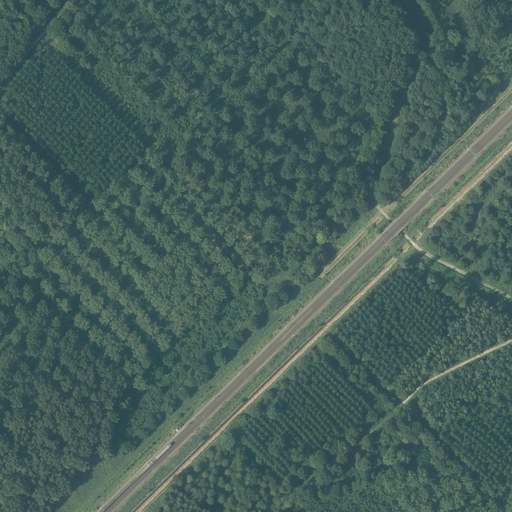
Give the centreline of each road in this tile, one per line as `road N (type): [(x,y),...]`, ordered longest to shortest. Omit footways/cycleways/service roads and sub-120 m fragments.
road 1 (track): [(71,511),(286,304),(277,279),(296,289),(307,285),(511,84)]
road 2 (track): [(86,511),(511,96)]
road 3 (track): [(511,134),(125,511)]
road 4 (track): [(511,149),(139,511)]
road 5 (track): [(392,0),(420,41),(374,183),(375,203),(426,254),(511,299)]
